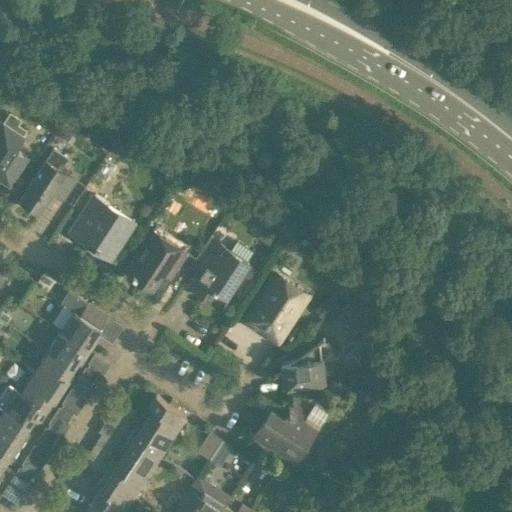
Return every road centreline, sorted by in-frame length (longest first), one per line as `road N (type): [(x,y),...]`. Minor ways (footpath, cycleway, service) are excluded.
road 1 (primary): [(511,144),(388,52),(295,4)]
road 2 (residential): [(131,352),(149,325),(0,227)]
road 3 (residential): [(32,511),(131,352)]
road 4 (residential): [(249,389),(239,404),(217,408),(131,352)]
